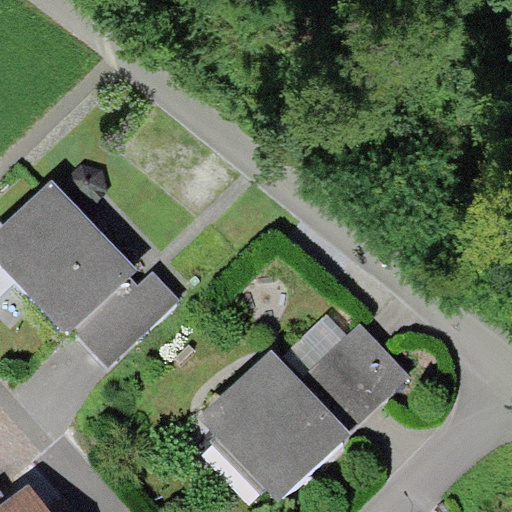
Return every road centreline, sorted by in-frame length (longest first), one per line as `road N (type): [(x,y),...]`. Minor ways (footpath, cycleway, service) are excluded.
road 1 (residential): [(511,367),(62,0)]
road 2 (residential): [(390,511),(511,378)]
